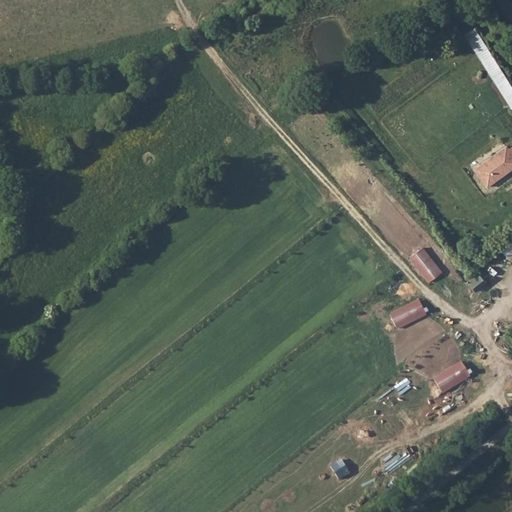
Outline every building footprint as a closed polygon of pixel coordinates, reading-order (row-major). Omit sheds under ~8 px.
[(511,84),(477,27),(467,33),(511,107),(511,84)] [(511,167),(511,157),(504,147),(484,162),(483,165),(481,167),(479,166),(473,171),(486,187),(511,167)] [(509,256),(511,251),(511,240),(503,251),(509,256)] [(349,274),(362,287),(384,265),(372,252),(349,274)] [(329,361),(316,373),(340,397),(353,385),(329,361)] [(363,442),(376,430),(353,406),(340,418),(363,442)]
